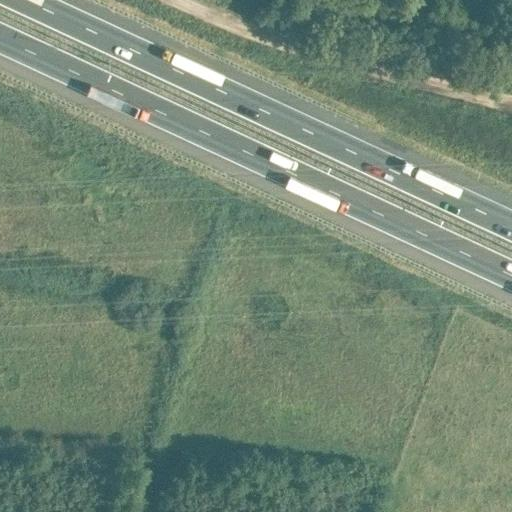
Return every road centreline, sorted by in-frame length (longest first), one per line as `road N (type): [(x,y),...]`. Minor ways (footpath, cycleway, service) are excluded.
road 1 (motorway): [(0,33),(511,270)]
road 2 (motorway): [(511,218),(39,0)]
road 3 (track): [(511,117),(162,0)]
